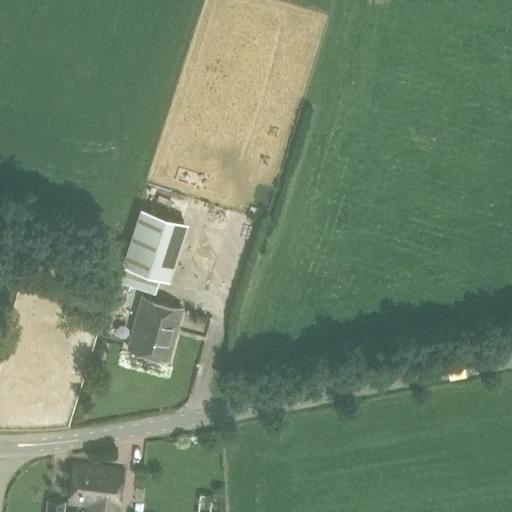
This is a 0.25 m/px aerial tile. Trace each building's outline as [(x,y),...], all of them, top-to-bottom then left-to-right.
[(139,206),(121,264),(159,276),(167,279),(186,221),(139,206)] [(114,285),(128,289),(130,284),(116,279),(114,285)] [(169,358),(182,307),(140,296),(127,347),(169,358)] [(84,511),(118,511),(124,472),(110,470),(111,468),(73,464),(69,503),(85,505),(84,511)] [(47,499),(45,511),(63,511),(65,501),(47,499)]
